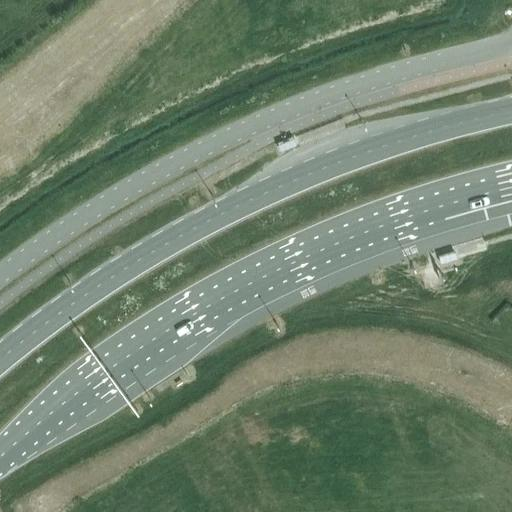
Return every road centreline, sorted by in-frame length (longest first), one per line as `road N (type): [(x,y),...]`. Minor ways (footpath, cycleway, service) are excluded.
road 1 (primary): [(0,457),(164,331),(249,283),(378,227),(511,187)]
road 2 (primary): [(511,112),(286,183),(158,248),(0,359)]
road 3 (tertiary): [(0,276),(103,203),(207,147),(316,100),(511,43)]
